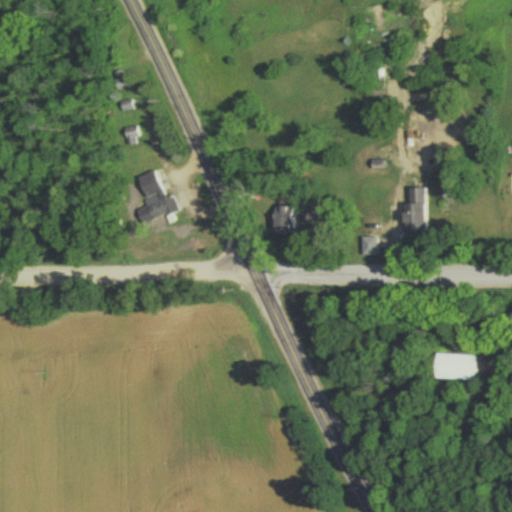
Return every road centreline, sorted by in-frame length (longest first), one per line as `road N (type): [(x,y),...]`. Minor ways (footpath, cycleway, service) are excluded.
road 1 (tertiary): [(370,511),(250,279),(132,0)]
road 2 (residential): [(250,279),(511,274)]
road 3 (residential): [(0,282),(250,279)]
